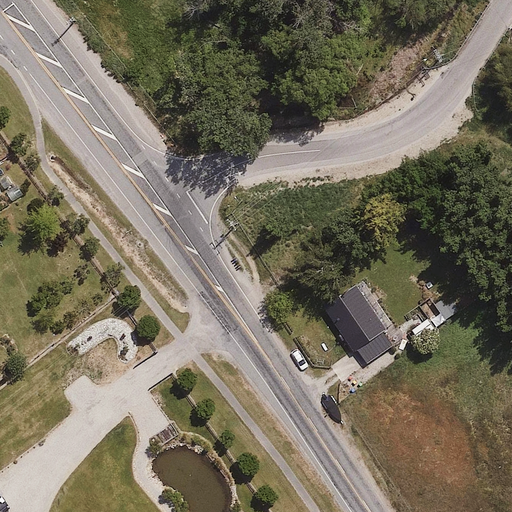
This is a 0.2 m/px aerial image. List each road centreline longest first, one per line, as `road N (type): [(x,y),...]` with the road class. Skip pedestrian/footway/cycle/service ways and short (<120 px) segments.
road 1 (unclassified): [(155,212),(260,156),(396,134),(455,85),(507,0)]
road 2 (unclassified): [(155,212),(367,511)]
road 3 (unclassified): [(0,9),(155,212)]
